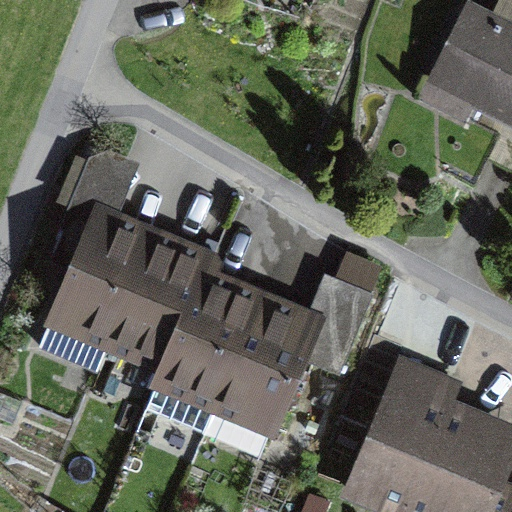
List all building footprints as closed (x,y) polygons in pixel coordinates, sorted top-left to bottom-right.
[(511,119),(511,29),(466,6),(430,77),(511,119)] [(112,337),(152,241),(95,216),(40,347),(97,370),(110,337),(112,337)] [(112,337),(166,359),(168,360),(202,279),(204,280),(208,264),(152,241),(112,337)] [(161,406),(158,412),(205,432),(207,426),(206,425),(258,302),(204,280),(202,279),(168,360),(166,359),(148,401),(161,406)] [(206,425),(207,426),(211,434),(253,452),(261,449),(315,326),(258,302),(206,425)] [(450,382),(408,364),(361,475),(407,495),(404,504),(423,511),(485,511),(494,492),(495,493),(511,453),(511,440),(438,410),(450,382)] [(494,492),(485,511),(511,511),(511,500),(495,493),(494,492)]
